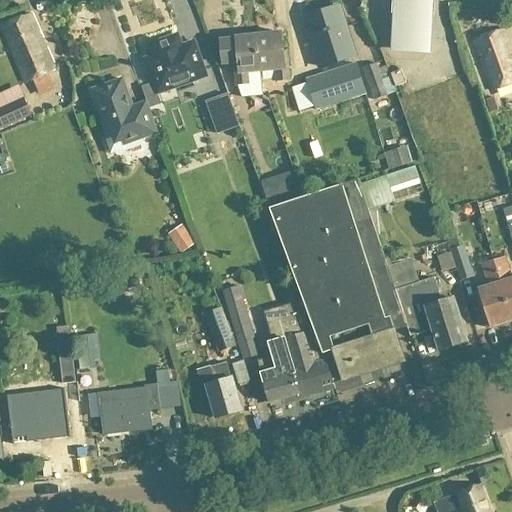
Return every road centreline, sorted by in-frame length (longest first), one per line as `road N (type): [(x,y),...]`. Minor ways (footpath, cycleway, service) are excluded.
road 1 (residential): [(168,494),(500,395)]
road 2 (residential): [(0,509),(168,494)]
